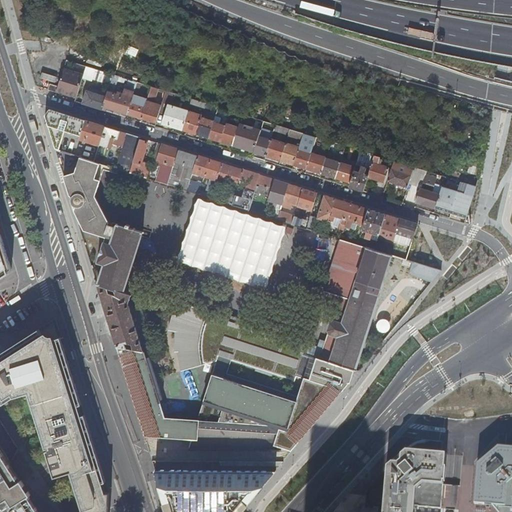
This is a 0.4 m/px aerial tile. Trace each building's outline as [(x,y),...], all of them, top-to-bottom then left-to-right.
[(64,71),(58,90),(74,95),(77,86),(76,85),(79,74),(77,73),(76,75),(64,71)] [(142,118),(156,122),(162,105),(155,103),(159,89),(152,87),(148,99),(142,118)] [(104,106),(128,113),(133,96),(135,92),(125,88),(124,93),(121,92),(120,95),(109,91),(107,96),(104,106)] [(83,104),(103,110),(104,106),(107,96),(87,90),(83,104)] [(128,113),(142,118),(148,99),(145,98),(145,100),(133,96),(128,113)] [(163,123),(183,129),(189,111),(191,104),(193,99),(188,98),(184,109),(175,106),(176,104),(169,102),(163,123)] [(207,103),(193,99),(191,104),(205,109),(207,103)] [(203,117),(197,134),(209,138),(215,119),(216,118),(213,117),(212,120),(208,119),(212,105),(207,103),(205,109),(203,116),(203,117)] [(82,136),(87,121),(51,110),(45,115),(56,150),(60,151),(66,131),(82,136)] [(189,111),(183,129),(197,134),(203,117),(203,116),(189,111)] [(243,115),(231,111),(229,116),(241,120),(243,115)] [(215,119),(209,138),(222,141),(227,124),(224,123),(224,125),(220,124),(221,121),(215,119)] [(82,136),(81,139),(84,140),(83,143),(86,143),(87,141),(100,145),(105,127),(87,121),(82,136)] [(240,124),(240,125),(233,145),(255,152),(259,137),(261,132),(261,130),(250,126),(251,123),(247,122),(246,125),(240,124)] [(227,124),(222,141),(233,145),(240,125),(237,124),(236,127),(227,124)] [(289,136),(291,129),(276,125),(274,130),(286,134),(284,143),(272,139),(267,156),(281,160),(287,143),(289,136)] [(96,157),(95,162),(100,163),(106,165),(116,168),(122,151),(108,147),(110,140),(124,144),(126,137),(127,133),(105,127),(100,145),(96,157)] [(273,136),(274,131),(262,127),(261,130),(261,132),(273,136)] [(302,139),(304,133),(291,129),(289,136),(302,141),(302,139)] [(315,143),(317,137),(304,133),(302,139),(315,143)] [(255,152),(267,156),(272,139),(273,137),(270,136),(269,139),(259,137),(255,152)] [(122,151),(116,168),(130,173),(140,141),(126,137),(124,144),(122,151)] [(140,141),(130,173),(147,178),(151,164),(142,161),(149,140),(141,138),(140,141)] [(158,143),(153,159),(174,166),(180,150),(158,143)] [(281,160),(294,164),(299,148),(300,144),(298,144),(297,147),(287,143),(281,160)] [(312,153),(313,151),(310,150),(310,153),(303,151),(303,149),(299,148),(294,164),(307,168),(312,153)] [(171,178),(168,185),(187,191),(190,181),(193,172),(199,155),(180,150),(174,166),(171,178)] [(375,155),(361,151),(360,155),(367,157),(364,167),(362,166),(360,171),(358,170),(358,168),(356,168),(351,182),(350,187),(364,191),(368,177),(375,155)] [(86,153),(85,158),(95,162),(96,157),(86,153)] [(327,159),(327,158),(322,156),(312,153),(307,168),(322,173),(327,159)] [(199,155),(193,172),(205,176),(211,159),(199,155)] [(385,158),(375,155),(368,177),(385,182),(390,167),(383,165),(385,158)] [(81,157),(78,165),(98,171),(100,163),(95,162),(85,158),(81,157)] [(201,190),(199,194),(211,198),(218,179),(223,163),(211,159),(205,176),(211,177),(207,192),(201,190)] [(339,162),(327,159),(322,173),(336,177),(341,163),(342,160),(340,159),(339,162)] [(357,164),(342,159),(342,160),(341,163),(336,177),(351,182),(356,168),(357,164)] [(415,168),(394,161),(388,181),(408,187),(409,184),(415,168)] [(90,195),(96,196),(106,165),(100,163),(98,171),(96,178),(90,195)] [(223,163),(218,179),(239,186),(244,170),(223,163)] [(78,165),(76,172),(96,178),(98,171),(78,165)] [(427,171),(415,168),(409,184),(421,188),(423,181),(426,175),(427,171)] [(244,170),(239,186),(256,191),(261,175),(244,170)] [(75,211),(109,221),(96,196),(90,195),(96,178),(76,172),(64,176),(72,204),(76,207),(75,211)] [(256,191),(270,196),(272,190),(275,179),(261,175),(256,191)] [(421,188),(416,203),(436,209),(443,187),(438,185),(436,192),(432,191),(437,178),(426,175),(423,181),(421,188)] [(275,179),(272,190),(283,193),(283,195),(285,196),(290,184),(275,179)] [(190,181),(187,191),(193,192),(195,183),(190,181)] [(477,187),(461,182),(458,191),(451,213),(467,218),(477,187)] [(284,202),(293,204),(298,206),(304,188),(290,184),(285,196),(284,202)] [(443,187),(436,209),(451,213),(458,191),(443,186),(443,187)] [(311,216),(318,192),(304,188),(298,206),(295,215),(293,224),(300,226),(307,228),(311,216)] [(235,198),(232,205),(249,210),(255,192),(245,189),(243,197),(236,195),(235,198)] [(226,195),(224,202),(232,205),(235,198),(226,195)] [(325,195),(318,218),(321,219),(329,221),(329,220),(336,198),(325,195)] [(342,226),(345,227),(346,226),(353,203),(336,198),(329,220),(334,221),(335,216),(343,218),(342,223),(343,224),(342,226)] [(353,203),(346,226),(351,228),(353,221),(364,225),(369,208),(353,203)] [(364,225),(363,230),(367,232),(366,236),(372,238),(373,233),(379,235),(386,213),(369,208),(364,225)] [(106,265),(99,285),(123,292),(141,236),(150,239),(151,236),(142,233),(142,232),(114,223),(113,224),(110,223),(109,221),(75,211),(75,210),(79,224),(82,225),(84,231),(107,238),(105,242),(104,242),(98,262),(106,265)] [(281,211),(278,219),(293,224),(295,215),(281,211)] [(390,242),(387,253),(390,255),(392,248),(394,242),(396,238),(396,235),(397,232),(402,218),(386,213),(379,235),(392,239),(391,242),(390,242)] [(451,213),(450,218),(465,222),(467,218),(451,213)] [(311,216),(307,228),(317,232),(319,225),(321,219),(318,218),(311,216)] [(396,238),(394,242),(411,247),(418,223),(402,218),(397,232),(396,235),(396,238)] [(319,225),(317,232),(318,232),(325,234),(327,227),(319,225)] [(358,244),(340,239),(338,247),(341,253),(336,256),(331,272),(334,278),(328,280),(325,290),(338,294),(337,299),(338,302),(327,340),(324,348),(323,349),(320,353),(319,358),(321,359),(321,358),(356,369),(392,255),(390,255),(387,253),(361,245),(358,244)] [(0,277),(9,271),(0,240),(0,277)] [(281,248),(274,245),(270,256),(277,258),(281,248)] [(442,271),(404,259),(401,268),(410,270),(410,272),(412,274),(433,281),(442,271)] [(98,285),(117,346),(127,348),(126,343),(132,344),(134,349),(143,351),(129,303),(132,295),(123,292),(99,285),(98,285)] [(174,310),(173,311),(215,324),(231,330),(251,336),(252,335),(287,347),(287,348),(304,353),(308,342),(244,323),(231,319),(231,317),(216,312),(214,318),(210,316),(211,313),(185,300),(180,311),(174,310)] [(177,349),(178,357),(192,360),(190,356),(204,360),(208,349),(220,352),(224,354),(231,330),(215,324),(173,311),(169,327),(175,329),(174,349),(177,349)] [(233,313),(231,317),(231,319),(244,323),(245,320),(246,317),(233,313)] [(245,320),(244,323),(308,342),(308,340),(245,320)] [(327,382),(319,406),(328,409),(351,381),(352,379),(356,369),(321,358),(321,359),(319,358),(305,354),(304,353),(287,348),(287,347),(252,335),(251,336),(231,330),(224,354),(297,377),(298,372),(312,376),(311,378),(327,382)] [(109,511),(110,501),(110,492),(107,493),(104,483),(107,482),(100,459),(97,460),(90,438),(93,437),(76,384),(73,385),(62,351),(59,352),(56,334),(52,334),(50,334),(48,332),(53,350),(48,350),(37,346),(30,350),(15,361),(0,369),(0,414),(12,409),(22,406),(28,429),(47,490),(65,485),(72,511),(109,511)] [(309,343),(305,354),(319,358),(320,353),(323,349),(324,348),(327,340),(324,339),(322,347),(309,343)] [(127,348),(117,346),(146,438),(147,437),(184,438),(184,418),(167,418),(161,400),(164,399),(151,357),(148,358),(146,351),(143,351),(134,349),(127,348)] [(208,349),(204,360),(216,363),(220,352),(208,349)] [(296,425),(304,399),(228,375),(220,401),(223,401),(221,406),(218,405),(209,432),(292,437),(295,429),(292,428),(294,424),(296,425)] [(0,451),(0,511),(38,511),(28,496),(30,495),(21,481),(19,482),(0,451)] [(414,511),(415,510),(435,511),(441,511),(443,485),(444,485),(445,471),(448,455),(410,452),(408,459),(405,461),(402,459),(401,459),(399,459),(385,468),(382,509),(384,509),(384,511),(414,511)] [(477,468),(474,508),(491,509),(494,511),(511,511),(511,455),(497,454),(496,458),(497,460),(492,463),(490,461),(487,460),(485,461),(477,468)] [(169,511),(241,511),(274,474),(284,461),(153,460),(169,511)]
